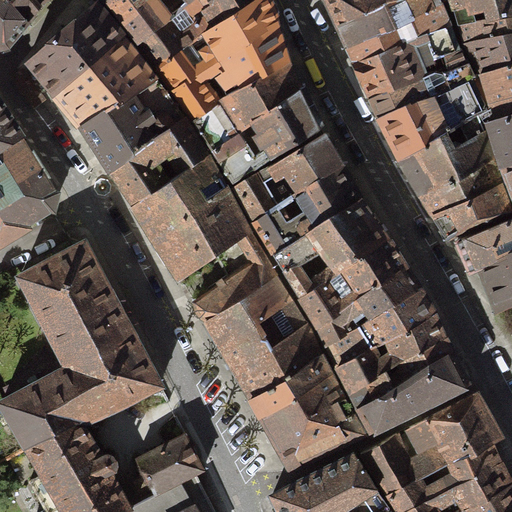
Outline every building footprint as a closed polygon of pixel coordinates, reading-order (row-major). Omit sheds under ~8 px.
[(28,21),(9,0),(0,0),(0,46),(0,47),(4,46),(8,45),(28,21)] [(43,0),(9,0),(28,21),(43,0)] [(55,95),(123,36),(96,0),(26,62),(55,95)] [(190,0),(110,0),(105,4),(133,42),(190,0)] [(153,65),(253,0),(190,0),(133,42),(153,65)] [(253,0),(153,65),(190,118),(286,59),(275,20),(266,0),(253,0)] [(324,0),(346,46),(404,24),(419,14),(441,4),(438,0),(324,0)] [(511,0),(450,0),(451,0),(459,26),(511,14),(511,0)] [(404,24),(346,46),(354,62),(451,24),(441,4),(419,14),(404,24)] [(511,14),(459,26),(466,44),(511,32),(511,14)] [(370,97),(436,71),(442,73),(468,63),(461,48),(451,24),(354,62),(370,97)] [(511,62),(511,32),(466,44),(481,74),(511,62)] [(123,36),(55,95),(81,127),(103,111),(156,78),(123,36)] [(211,148),(300,87),(286,59),(190,118),(211,148)] [(511,62),(481,74),(496,102),(511,95),(511,62)] [(436,71),(370,97),(380,116),(476,77),(468,63),(442,73),(436,71)] [(44,100),(20,68),(9,75),(34,108),(44,100)] [(476,77),(380,116),(400,157),(479,115),(493,107),(476,77)] [(81,127),(110,170),(159,134),(185,117),(156,78),(103,111),(81,127)] [(321,127),(300,87),(211,148),(234,188),(324,132),(321,127)] [(511,115),(511,95),(496,102),(496,122),(511,115)] [(0,150),(21,137),(0,104),(0,150)] [(479,115),(400,157),(420,192),(493,155),(479,115)] [(489,125),(500,164),(511,159),(511,115),(496,122),(489,125)] [(133,204),(208,153),(185,117),(159,134),(110,170),(133,204)] [(234,188),(253,223),(342,164),(324,132),(234,188)] [(30,153),(21,137),(0,150),(0,243),(28,226),(26,223),(50,208),(52,211),(53,209),(53,208),(57,192),(54,192),(44,176),(46,175),(45,174),(46,173),(44,169),(42,170),(34,158),(36,157),(33,153),(32,154),(31,153),(30,153)] [(181,279),(238,239),(252,262),(195,302),(205,320),(275,275),(260,252),(241,216),(225,184),(208,153),(133,204),(181,279)] [(493,155),(420,192),(434,214),(502,185),(493,155)] [(511,159),(500,164),(511,193),(511,159)] [(272,254),(360,198),(342,164),(253,223),(272,254)] [(434,214),(449,237),(511,210),(502,185),(434,214)] [(272,254),(300,297),(388,237),(360,198),(272,254)] [(511,216),(486,227),(456,241),(470,270),(479,266),(511,251),(511,216)] [(316,325),(407,266),(397,250),(388,237),(300,297),(316,325)] [(160,383),(84,241),(19,275),(68,365),(0,401),(0,402),(27,445),(81,421),(160,383)] [(511,251),(479,266),(497,310),(511,303),(511,251)] [(327,346),(420,284),(407,266),(316,325),(327,346)] [(275,275),(205,320),(250,397),(322,355),(305,325),(275,275)] [(327,346),(337,366),(435,312),(420,284),(327,346)] [(349,390),(445,334),(435,312),(337,366),(349,390)] [(357,408),(452,351),(445,334),(349,390),(357,408)] [(452,351),(357,408),(370,431),(469,384),(467,380),(452,351)] [(250,397),(259,415),(330,370),(322,355),(250,397)] [(330,370),(259,415),(289,467),(363,433),(330,370)] [(387,495),(488,440),(491,442),(501,436),(477,392),(395,433),(360,452),(387,495)] [(81,421),(27,445),(63,511),(119,511),(129,506),(111,472),(113,470),(114,468),(116,466),(116,463),(116,460),(114,457),(113,455),(111,454),(108,453),(105,453),(103,453),(101,454),(81,421)] [(165,442),(136,458),(143,474),(153,494),(170,485),(204,469),(185,432),(165,442)] [(491,442),(488,440),(387,495),(398,511),(457,511),(464,509),(510,483),(503,471),(494,452),(491,442)] [(355,451),(272,493),(281,511),(338,511),(376,488),(356,454),(355,451)] [(153,494),(143,474),(128,482),(138,502),(153,494)] [(511,511),(511,486),(510,483),(464,509),(466,511),(511,511)] [(199,511),(194,502),(182,509),(170,485),(153,494),(138,502),(129,506),(119,511),(199,511)] [(376,488),(338,511),(386,511),(391,509),(376,488)]
